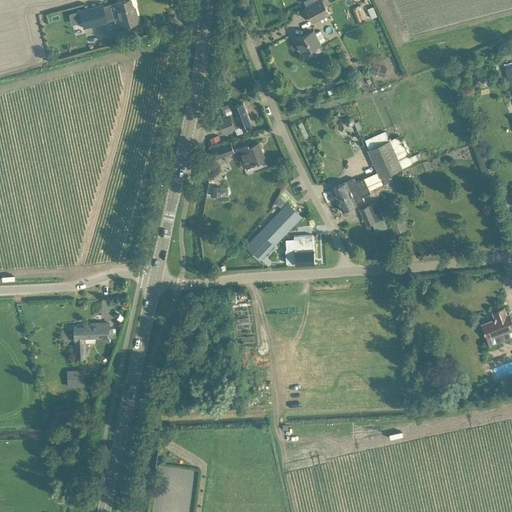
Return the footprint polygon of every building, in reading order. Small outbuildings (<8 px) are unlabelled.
[(130,0),(124,0),(120,1),(114,3),(102,6),(102,4),(78,10),(83,27),(114,19),(115,25),(119,24),(120,26),(138,21),(135,12),(133,12),(130,0)] [(320,0),(315,3),(308,7),(306,7),(313,22),(329,13),(325,6),(322,0),(320,0)] [(370,4),(360,8),(364,17),(374,13),(370,4)] [(328,27),(324,29),(328,39),(333,37),(328,27)] [(313,31),(296,40),(303,52),(304,52),(306,54),(312,51),(312,48),(320,43),(320,42),(325,40),(320,30),(315,33),(313,31)] [(504,43),(497,46),(500,57),(508,54),(504,43)] [(373,63),(371,72),(384,76),(387,67),(373,63)] [(225,116),(218,119),(223,133),(229,131),(235,128),(240,125),(241,126),(242,126),(251,122),(246,108),(244,102),(233,106),(232,102),(222,106),(225,116)] [(345,119),(345,121),(345,123),(347,125),(350,126),(352,125),(354,123),(354,121),(354,119),(352,117),(350,116),(347,117),(345,119)] [(385,131),(365,141),(369,150),(390,141),(385,131)] [(219,135),(210,138),(212,144),(221,141),(219,135)] [(399,136),(390,141),(402,167),(412,163),(399,136)] [(369,150),(368,151),(378,172),(380,178),(402,167),(390,141),(369,150)] [(215,159),(234,152),(230,142),(212,149),(215,159)] [(265,158),(264,156),(259,142),(249,146),(248,144),(236,148),(243,167),(265,158)] [(389,176),(384,180),(389,186),(394,182),(389,176)] [(341,184),(332,188),(337,200),(368,186),(364,178),(356,182),(354,178),(346,182),(346,181),(341,184)] [(212,197),(220,198),(221,187),(213,186),(212,197)] [(368,186),(337,200),(342,211),(357,204),(364,200),(362,196),(371,192),(368,186)] [(260,260),(302,216),(287,202),(246,246),(260,260)] [(387,228),(383,218),(376,202),(360,209),(366,225),(371,223),(376,233),(387,228)] [(399,215),(389,219),(396,234),(406,230),(399,215)] [(287,249),(286,249),(287,263),(296,262),(296,264),(315,263),(314,249),(313,249),(313,234),(294,235),(294,238),(295,248),(287,249)] [(121,303),(118,307),(127,314),(131,310),(121,303)] [(511,322),(509,314),(507,315),(504,308),(496,311),(499,318),(496,319),(495,317),(493,318),(493,320),(481,324),(484,330),(483,331),(484,333),(484,332),(489,346),(511,337),(511,322)] [(100,325),(74,326),(76,358),(86,358),(86,343),(97,342),(110,341),(109,323),(100,323),(100,325)] [(82,369),(73,370),(75,387),(83,387),(82,369)] [(57,421),(72,420),(72,409),(56,411),(57,421)]
